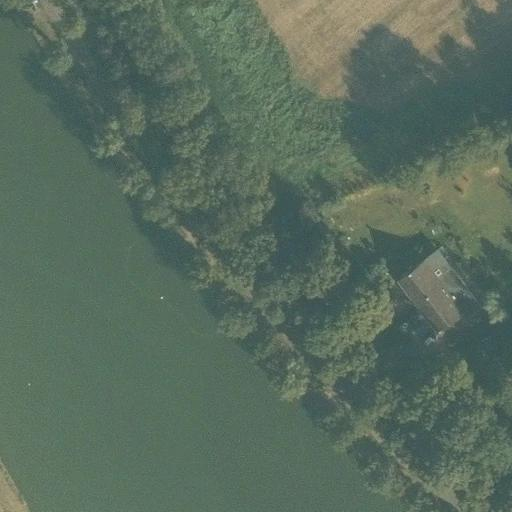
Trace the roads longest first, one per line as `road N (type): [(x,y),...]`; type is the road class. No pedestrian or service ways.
road 1 (unclassified): [(345,391),(245,285),(45,0)]
road 2 (unclassified): [(511,370),(404,350),(345,391)]
road 3 (unclassified): [(470,511),(345,391)]
